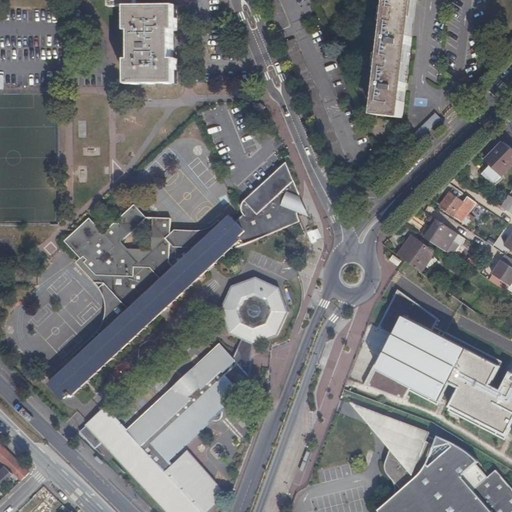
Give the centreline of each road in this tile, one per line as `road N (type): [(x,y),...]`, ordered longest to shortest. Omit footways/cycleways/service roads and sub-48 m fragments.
road 1 (tertiary): [(333,288),(237,511)]
road 2 (tertiary): [(254,511),(327,327),(350,298)]
road 3 (residential): [(323,192),(243,0)]
road 4 (secondary): [(128,511),(0,381)]
road 5 (tertiary): [(402,195),(491,103)]
